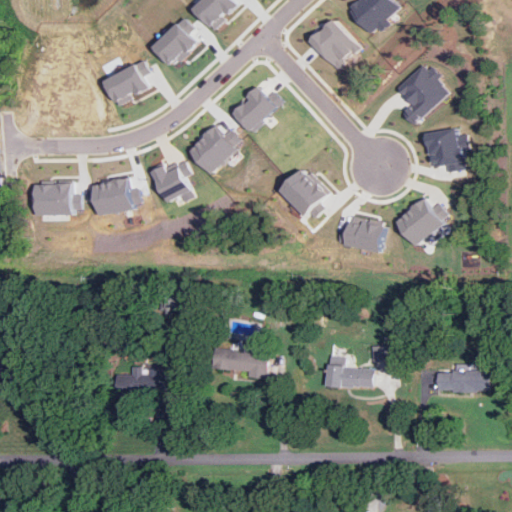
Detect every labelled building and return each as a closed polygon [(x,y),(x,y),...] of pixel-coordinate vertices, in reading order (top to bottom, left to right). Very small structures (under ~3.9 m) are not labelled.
[(245,3),(242,0),(208,0),(200,8),(219,28),(245,3)] [(402,6),(396,0),(357,0),(351,6),(376,34),(391,21),(389,18),(402,6)] [(178,66),(204,40),(196,32),(200,28),(189,17),(159,47),(178,66)] [(340,68),(363,46),(337,19),(314,40),(340,68)] [(110,79),(122,104),(160,86),(147,61),(110,79)] [(401,87),(416,103),(408,111),(419,122),(452,91),(440,79),(443,77),(428,61),(401,87)] [(276,90),(271,95),(262,85),(251,96),(252,97),(237,111),(255,130),(287,101),(276,90)] [(245,143),(236,133),(232,137),(220,125),(194,149),(215,171),(245,143)] [(430,132),(436,167),(449,164),(451,171),(469,168),(464,141),(463,141),(460,127),(430,132)] [(173,207),(197,196),(188,176),(194,173),(189,162),(171,171),(168,163),(156,169),(173,207)] [(331,206),(326,201),(334,193),(309,168),(287,188),(317,220),(331,206)] [(137,209),(136,202),(142,201),(140,187),(133,188),(132,178),(97,182),(101,214),(137,209)] [(40,212),(83,213),(83,193),(75,193),(75,183),(40,182),(40,212)] [(401,219),(427,251),(454,229),(446,219),(452,213),(443,203),(437,207),(429,197),(401,219)] [(391,225),(356,217),(354,227),(347,226),(343,242),(385,252),(391,225)] [(393,344),(375,345),(376,361),(393,361),(393,344)] [(225,348),(223,370),(269,374),(271,352),(225,348)] [(338,363),(336,383),(381,387),(383,368),(338,363)] [(446,367),(446,390),(498,389),(497,366),(446,367)] [(0,371),(17,371),(17,397),(0,397),(0,371)] [(121,375),(122,395),(170,393),(169,372),(121,375)]
